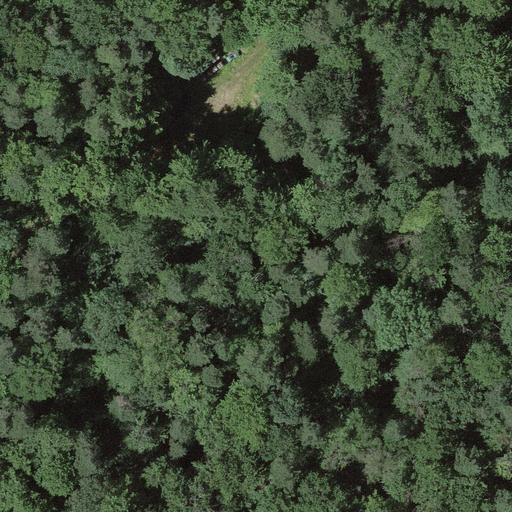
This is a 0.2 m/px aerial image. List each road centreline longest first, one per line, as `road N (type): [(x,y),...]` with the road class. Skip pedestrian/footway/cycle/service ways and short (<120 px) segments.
road 1 (track): [(0,258),(319,0)]
road 2 (track): [(251,511),(511,446)]
